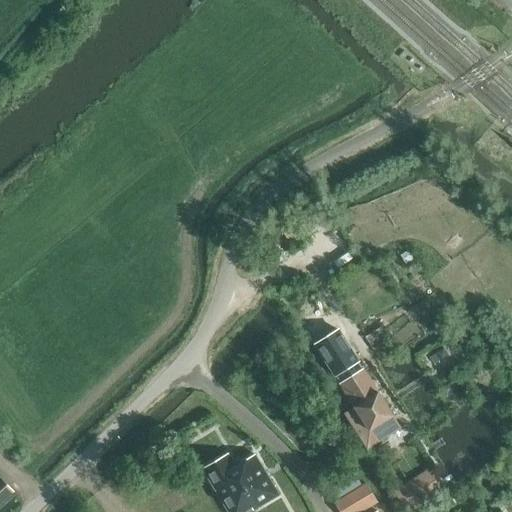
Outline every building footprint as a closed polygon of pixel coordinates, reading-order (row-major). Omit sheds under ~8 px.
[(320,201),(311,206),(323,227),(332,221),(320,201)] [(304,210),(296,216),(308,236),(317,231),(304,210)] [(366,338),(373,349),(389,338),(382,328),(366,338)] [(318,344),(334,368),(331,370),(353,405),(343,411),(357,433),(370,425),(377,437),(398,422),(355,355),(354,355),(338,330),(318,344)] [(400,393),(422,427),(443,414),(421,380),(400,393)] [(228,454),(203,469),(228,511),(243,511),(251,507),(253,510),(278,495),(254,454),(235,466),(228,454)] [(426,470),(393,492),(406,511),(412,511),(442,493),(426,470)] [(334,503),(339,511),(361,511),(377,503),(366,484),(334,503)]
